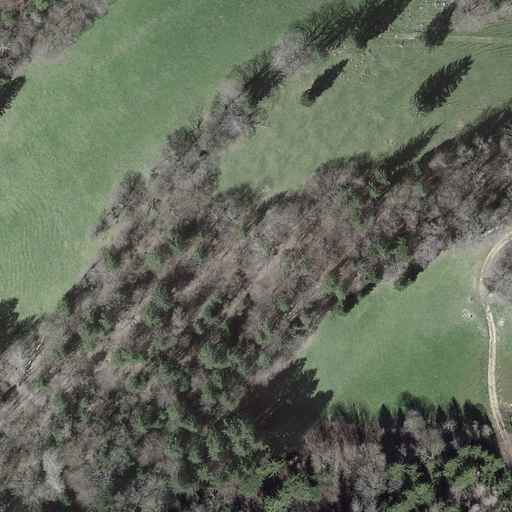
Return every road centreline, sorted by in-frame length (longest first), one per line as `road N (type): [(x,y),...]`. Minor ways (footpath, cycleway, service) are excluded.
road 1 (track): [(511,452),(495,416),(482,280),(495,250),(511,236)]
road 2 (track): [(511,40),(357,31),(306,44)]
